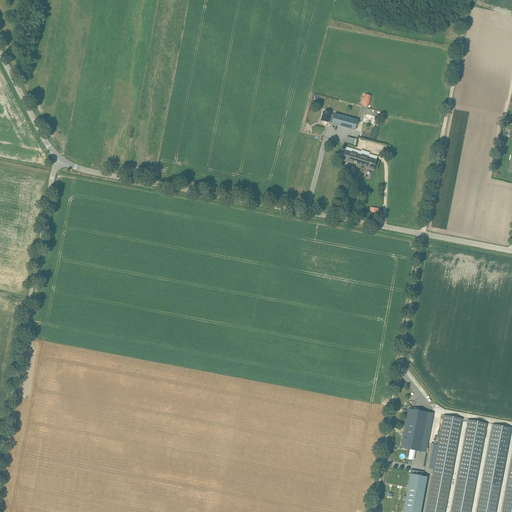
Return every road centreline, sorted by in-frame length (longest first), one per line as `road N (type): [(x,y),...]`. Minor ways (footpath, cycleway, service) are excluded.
road 1 (tertiary): [(422,234),(94,173),(57,157)]
road 2 (unclassified): [(0,437),(57,157)]
road 3 (unclassified): [(371,511),(422,234)]
road 4 (track): [(470,0),(422,234)]
